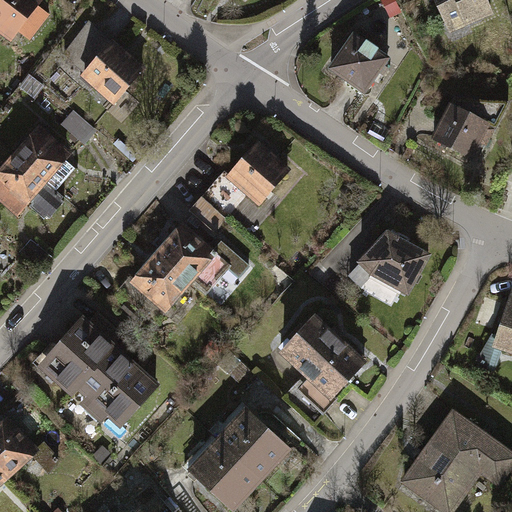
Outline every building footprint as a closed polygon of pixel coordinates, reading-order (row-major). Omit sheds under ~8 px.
[(7,0),(0,10),(0,31),(20,47),(54,3),(49,0),(7,0)] [(437,0),(454,38),(501,19),(494,0),(437,0)] [(95,26),(65,61),(123,110),(153,75),(95,26)] [(400,62),(360,37),(336,75),(376,100),(400,62)] [(496,130),(447,106),(427,148),(469,168),(478,150),(484,153),(496,130)] [(89,144),(100,128),(73,110),(63,126),(89,144)] [(12,160),(45,190),(71,159),(38,130),(12,160)] [(291,176),(255,145),(197,212),(219,231),(245,201),(259,213),(291,176)] [(0,168),(0,211),(16,225),(28,211),(46,227),(64,207),(45,190),(9,158),(0,168)] [(212,251),(180,224),(151,258),(189,289),(205,303),(228,276),(239,286),(254,270),(220,241),(212,251)] [(430,261),(384,238),(347,280),(353,284),(344,292),(359,302),(365,294),(393,308),(400,298),(405,300),(430,261)] [(165,317),(189,289),(151,258),(128,285),(116,300),(142,322),(154,308),(165,317)] [(511,293),(497,338),(491,336),(482,354),(478,368),(494,374),(503,356),(511,359),(511,293)] [(77,320),(30,371),(37,377),(28,386),(56,412),(75,391),(86,401),(77,410),(98,429),(105,421),(117,432),(155,391),(113,352),(127,336),(99,312),(85,327),(77,320)] [(312,320),(277,358),(304,383),(295,393),(324,419),(337,405),(333,402),(365,367),(312,320)] [(262,418),(251,408),(216,445),(258,485),(287,454),(256,424),(262,418)] [(511,473),(511,454),(451,415),(399,484),(439,511),(455,511),(481,477),(499,489),(511,473)] [(40,454),(7,419),(0,425),(0,467),(12,480),(34,460),(50,478),(64,465),(48,447),(40,454)] [(233,511),(258,485),(216,445),(186,475),(221,511),(233,511)] [(0,467),(0,490),(12,480),(0,467)]
